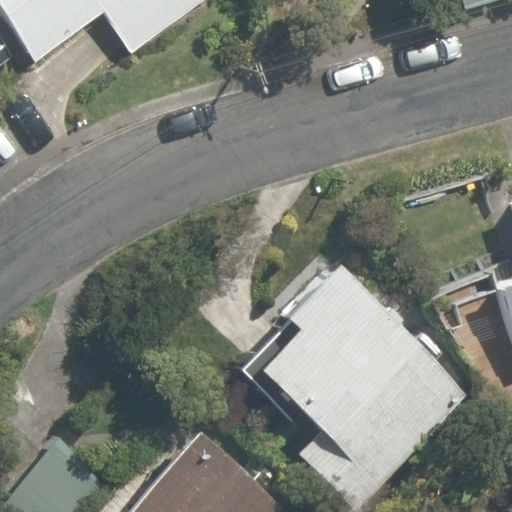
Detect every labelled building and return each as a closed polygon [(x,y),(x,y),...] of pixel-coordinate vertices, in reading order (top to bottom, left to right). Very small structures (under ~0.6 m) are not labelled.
[(199,0),(0,0),(0,18),(34,65),(102,15),(131,54),(199,0)] [(503,1),(502,0),(459,0),(463,13),(503,1)] [(511,339),(511,203),(511,204),(511,203),(511,285),(494,292),(511,339)] [(382,314),(337,267),(280,323),(283,326),(235,373),(309,443),(295,458),(350,511),(354,511),(467,397),(397,329),(403,323),(388,308),(382,314)] [(279,511),(193,439),(130,511),(279,511)] [(0,511),(1,511),(96,511),(114,491),(53,443),(0,508),(0,511)]
